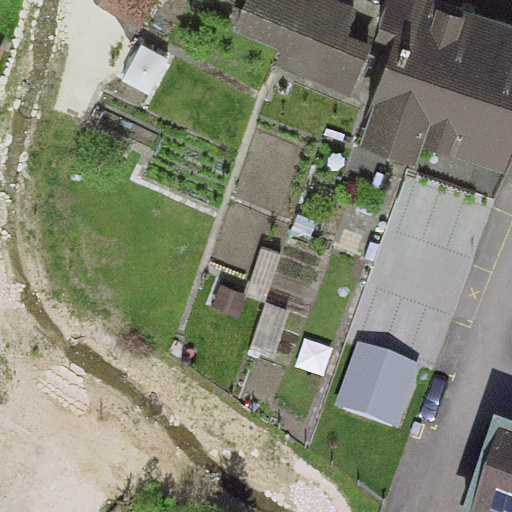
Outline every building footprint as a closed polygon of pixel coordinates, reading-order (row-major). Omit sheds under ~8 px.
[(98,0),(128,19),(140,0),(98,0)] [(262,0),(249,33),(278,45),(296,0),(262,0)] [(349,15),(313,0),(296,0),(278,45),(326,65),(320,79),(346,90),(363,50),(338,40),(349,15)] [(511,30),(425,1),(425,0),(384,0),(374,24),(395,33),(365,111),(495,157),(511,108),(511,30)] [(511,511),(511,453),(494,447),(472,511),(511,511)]
